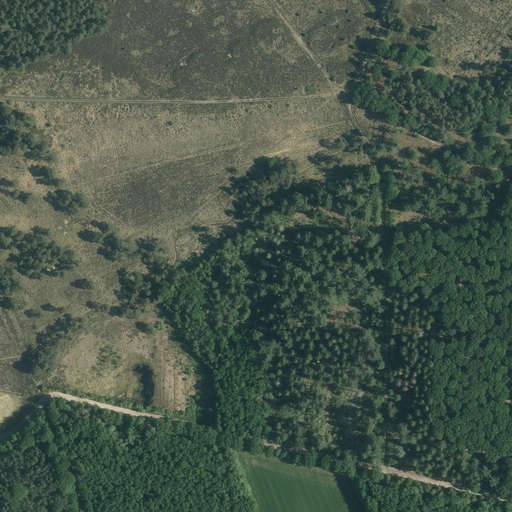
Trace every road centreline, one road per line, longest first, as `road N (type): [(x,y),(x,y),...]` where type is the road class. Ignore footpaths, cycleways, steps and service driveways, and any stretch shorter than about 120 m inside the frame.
road 1 (track): [(0,437),(43,397),(59,395),(511,499)]
road 2 (track): [(339,94),(350,99),(382,189),(380,471)]
road 3 (track): [(0,94),(339,94)]
road 4 (track): [(86,511),(0,302)]
road 5 (track): [(405,127),(350,99),(388,0)]
